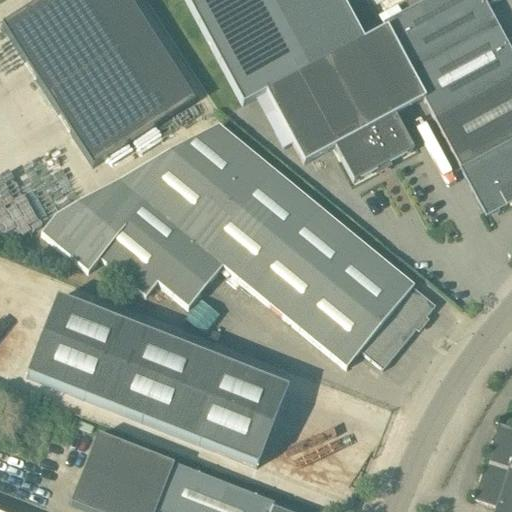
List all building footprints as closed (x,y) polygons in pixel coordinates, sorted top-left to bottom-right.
[(194,104),(127,0),(40,0),(0,26),(0,27),(92,170),(194,104)] [(334,151),(345,172),(352,185),(382,168),(325,63),(363,43),(357,33),(339,0),(183,0),(239,103),(242,109),(265,96),(303,167),(334,151)] [(424,103),(423,103),(486,219),(511,204),(511,42),(505,46),(486,9),(503,0),(432,0),(382,27),(384,32),(384,31),(424,103)] [(384,31),(384,32),(325,63),(382,168),(412,152),(394,119),(423,103),(424,103),(384,31)] [(382,374),(434,310),(412,292),(413,290),(218,129),(55,221),(40,238),(87,277),(99,263),(145,301),(156,287),(187,313),(222,271),(345,372),(359,355),(382,374)] [(56,302),(25,380),(256,471),(287,393),(56,302)] [(208,334),(215,317),(197,310),(190,327),(208,334)] [(511,511),(511,431),(500,428),(475,504),(498,511),(497,511),(511,511)] [(70,508),(79,511),(271,511),(273,508),(172,468),(134,453),(98,439),(70,508)]
